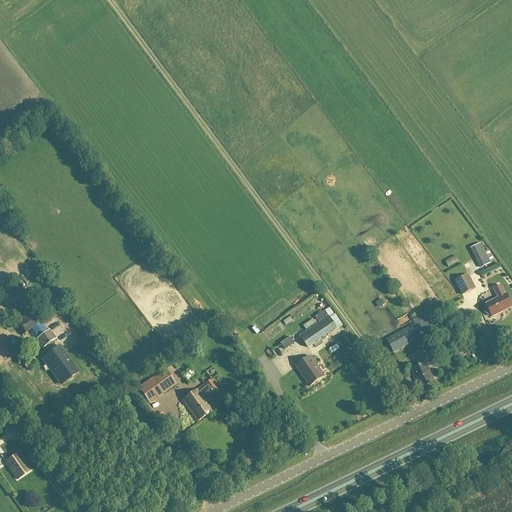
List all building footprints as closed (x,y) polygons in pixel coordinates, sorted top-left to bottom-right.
[(480,244),(471,249),(481,269),(490,264),(494,262),(488,251),(485,253),(480,244)] [(474,289),(468,276),(455,282),(462,296),(474,289)] [(485,305),(486,306),(485,308),(484,310),(484,312),(485,314),(487,316),(489,316),(491,316),(492,318),(511,307),(511,306),(506,295),(505,295),(501,286),(493,290),(498,298),(485,305)] [(308,349),(337,329),(329,317),(300,337),(308,349)] [(51,336),(41,322),(22,337),(20,338),(30,351),(51,336)] [(394,353),(422,338),(415,325),(387,341),(394,353)] [(451,343),(458,339),(452,329),(446,333),(451,343)] [(53,352),(49,355),(42,360),(56,378),(61,385),(66,382),(78,373),(59,347),(53,352)] [(324,377),(311,357),(296,367),(310,387),(324,377)] [(419,390),(434,383),(426,363),(411,370),(419,390)] [(151,404),(177,384),(166,370),(140,390),(151,404)] [(197,423),(213,411),(207,403),(214,398),(212,395),(218,390),(211,380),(204,385),(198,390),(181,401),(197,423)] [(164,434),(173,427),(163,413),(154,420),(164,434)] [(418,446),(438,438),(436,431),(416,439),(418,446)] [(17,481),(30,472),(19,454),(5,463),(17,481)]
